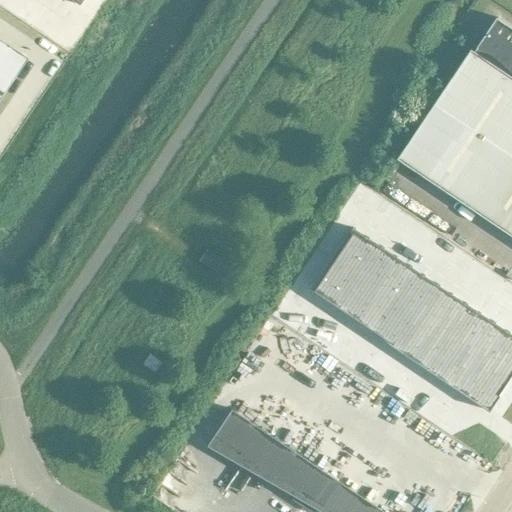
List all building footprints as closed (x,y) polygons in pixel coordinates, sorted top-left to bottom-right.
[(511,27),(497,17),(477,46),(478,47),(475,51),(471,49),(398,158),(511,235),(511,27)] [(0,40),(0,95),(26,58),(0,40)] [(511,334),(353,228),(310,291),(490,412),(511,378),(511,334)] [(225,262),(206,249),(198,260),(218,273),(225,262)] [(127,355),(141,361),(146,349),(132,343),(127,355)] [(148,354),(141,364),(153,372),(160,362),(148,354)] [(206,447),(213,438),(294,492),(290,499),(309,511),(312,511),(319,504),(330,511),(383,511),(229,408),(204,445),(206,447)]
